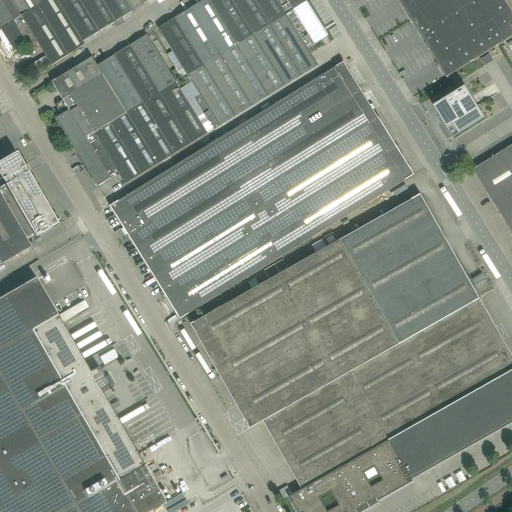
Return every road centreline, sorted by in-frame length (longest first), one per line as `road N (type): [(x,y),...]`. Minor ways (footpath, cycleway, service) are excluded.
road 1 (unclassified): [(272,511),(26,117)]
road 2 (tertiary): [(511,283),(335,0)]
road 3 (unclassified): [(14,97),(167,0)]
